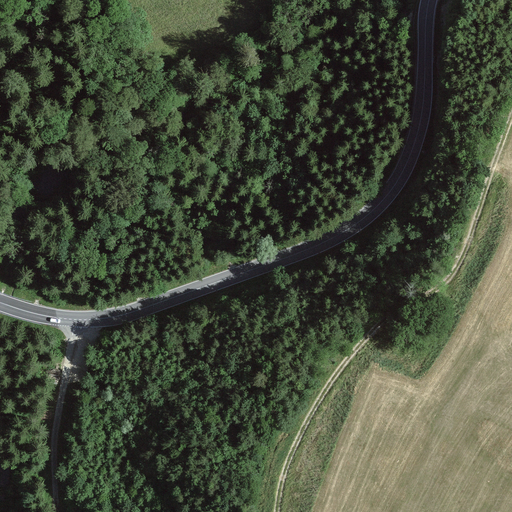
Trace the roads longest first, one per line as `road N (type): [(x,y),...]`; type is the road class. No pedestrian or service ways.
road 1 (tertiary): [(430,0),(415,144),(388,194),(358,222),(251,271),(105,319),(54,318),(0,301)]
road 2 (track): [(277,511),(293,451),(349,359),(460,265),(511,120)]
road 3 (track): [(73,321),(54,438),(56,511)]
